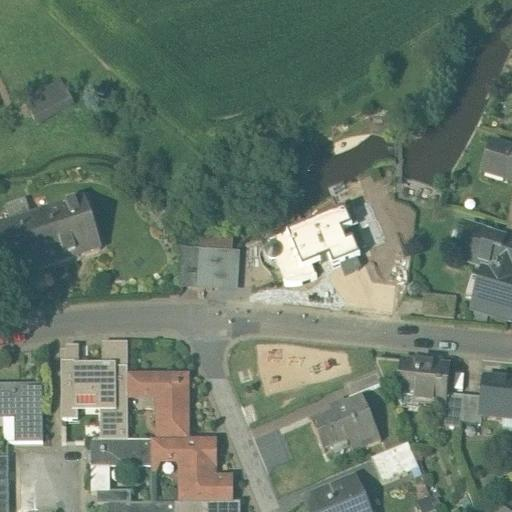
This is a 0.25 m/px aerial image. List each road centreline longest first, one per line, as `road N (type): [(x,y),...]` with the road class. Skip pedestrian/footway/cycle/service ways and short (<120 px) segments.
road 1 (residential): [(192,321),(511,345)]
road 2 (residential): [(271,511),(192,321)]
road 3 (unknown): [(464,340),(511,142)]
road 4 (residential): [(0,336),(192,321)]
